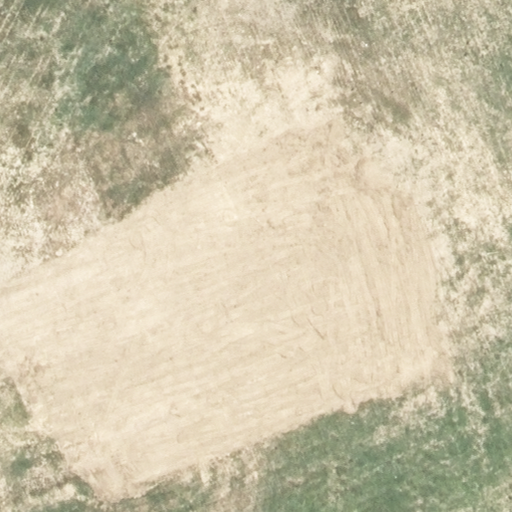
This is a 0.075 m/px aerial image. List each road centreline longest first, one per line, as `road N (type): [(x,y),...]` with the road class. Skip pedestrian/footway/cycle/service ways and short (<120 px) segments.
road 1 (residential): [(320,324),(195,0)]
road 2 (residential): [(0,444),(117,407),(320,324)]
road 3 (residential): [(320,324),(511,245)]
